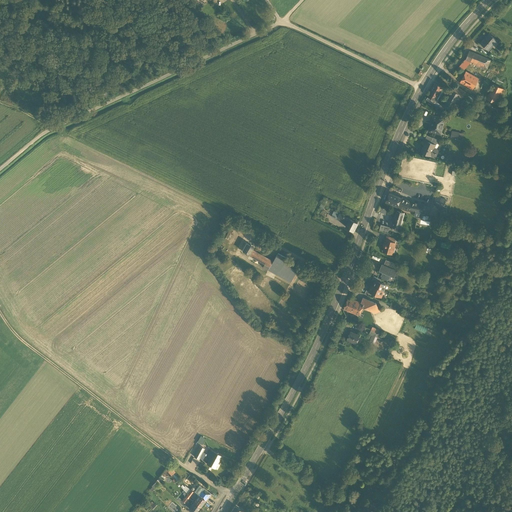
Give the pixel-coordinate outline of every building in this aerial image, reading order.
[(116,22),(123,26),(125,21),(122,19),(123,18),(116,15),(114,19),(117,20),(116,22)] [(480,44),(488,51),(497,41),(489,34),(480,44)] [(470,51),(466,60),(471,62),(473,63),(473,65),(483,69),(487,59),(470,51)] [(465,68),(471,62),(466,60),(459,67),(465,68)] [(478,79),(466,72),(460,83),(472,90),(478,79)] [(430,93),(437,97),(442,88),(435,84),(430,93)] [(487,99),(498,104),(505,89),(494,84),(487,99)] [(451,107),(455,109),(460,101),(462,102),(467,93),(455,86),(453,91),(459,94),(451,107)] [(445,104),(451,107),(459,94),(453,91),(445,104)] [(426,100),(433,104),(437,97),(430,93),(426,100)] [(429,131),(439,133),(440,128),(442,129),(443,122),(441,121),(438,120),(437,120),(436,120),(435,123),(432,122),(431,126),(430,125),(429,131)] [(422,152),(430,155),(434,147),(435,143),(431,141),(430,143),(426,141),(427,142),(425,147),(424,147),(422,152)] [(439,150),(434,147),(430,155),(436,158),(439,150)] [(385,202),(397,207),(401,198),(389,193),(385,202)] [(409,201),(401,198),(397,207),(406,210),(409,201)] [(422,213),(424,204),(409,201),(406,210),(415,212),(422,213)] [(431,206),(424,204),(422,213),(430,214),(431,207),(431,206)] [(392,227),(397,228),(397,227),(400,228),(404,214),(400,213),(401,212),(396,211),(395,217),(394,217),(392,221),(394,222),(392,227)] [(341,219),(348,222),(350,219),(339,214),(338,216),(336,215),(336,216),(337,217),(341,219)] [(346,226),(353,231),(357,223),(350,219),(348,222),(347,225),(346,226)] [(220,241),(225,244),(233,228),(228,226),(220,241)] [(384,251),(392,253),(395,243),(391,242),(386,240),(385,240),(384,244),(386,245),(385,247),(384,251)] [(241,251),(249,255),(252,250),(253,247),(246,243),(241,251)] [(299,265),(286,258),(277,253),(272,262),(252,250),(249,255),(265,264),(270,267),(268,270),(276,274),(290,282),(294,274),(299,265)] [(384,265),(392,268),(394,263),(386,259),(384,265)] [(388,278),(390,274),(394,276),(396,270),(392,268),(384,265),(382,264),(380,270),(384,271),(382,276),(388,278)] [(375,280),(373,286),(384,291),(386,284),(381,282),(378,281),(376,280),(375,280)] [(381,297),(384,291),(373,286),(372,286),(370,291),(369,292),(374,294),(381,297)] [(344,309),(358,315),(363,304),(349,298),(344,309)] [(368,304),(371,310),(378,307),(377,306),(376,303),(368,300),(366,305),(367,305),(368,304)] [(425,332),(426,328),(416,324),(414,328),(425,332)] [(347,339),(356,343),(359,335),(353,333),(352,334),(349,333),(347,339)] [(204,448),(200,446),(194,456),(199,459),(199,458),(203,452),(204,448)] [(215,468),(217,469),(220,464),(218,463),(217,462),(221,455),(210,449),(207,454),(207,455),(210,456),(210,458),(207,464),(215,468)] [(195,482),(190,490),(193,492),(199,485),(195,482)] [(199,485),(193,492),(190,496),(194,499),(195,500),(198,496),(204,489),(199,485)] [(210,494),(204,489),(198,496),(205,501),(210,494)] [(194,499),(192,501),(200,507),(205,501),(198,496),(195,500),(194,499)] [(194,511),(195,511),(200,507),(192,501),(191,503),(192,504),(189,508),(194,511)]
